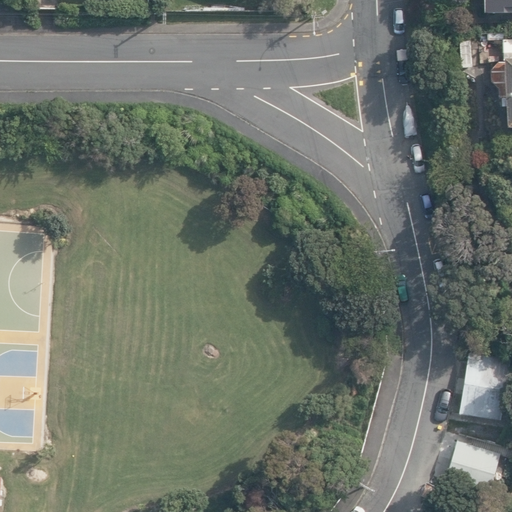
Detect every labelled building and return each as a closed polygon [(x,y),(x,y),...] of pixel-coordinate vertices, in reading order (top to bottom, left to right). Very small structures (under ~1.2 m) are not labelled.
[(511,0),(481,0),(481,11),(511,11),(511,0)] [(471,36),(454,35),(453,66),(470,66),(471,36)] [(511,124),(511,56),(503,57),(503,59),(498,60),(490,68),(490,79),(499,86),(505,86),(506,124),(511,124)] [(465,352),(457,411),(498,417),(507,358),(465,352)] [(443,478),(487,490),(498,449),(454,437),(443,478)]
